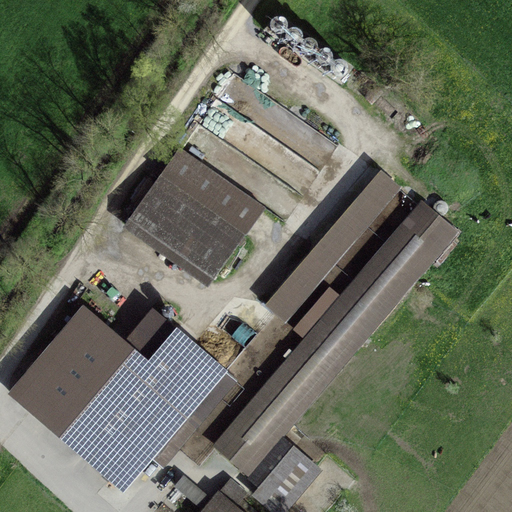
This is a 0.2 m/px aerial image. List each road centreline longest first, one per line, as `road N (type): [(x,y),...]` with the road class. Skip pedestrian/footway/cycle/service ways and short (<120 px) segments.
road 1 (track): [(90,238),(180,295),(243,293),(340,170),(340,134),(222,41)]
road 2 (track): [(250,0),(0,373)]
road 3 (track): [(171,0),(0,247)]
